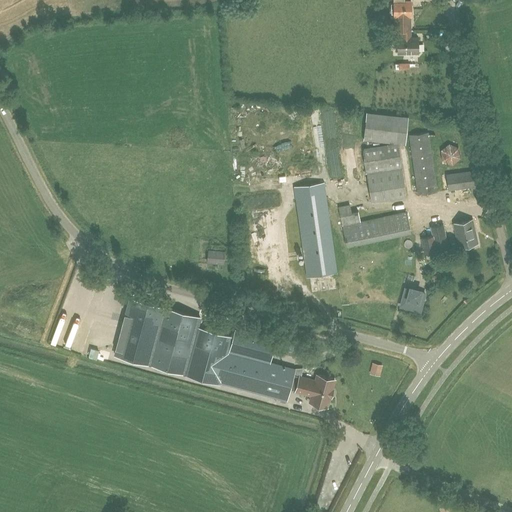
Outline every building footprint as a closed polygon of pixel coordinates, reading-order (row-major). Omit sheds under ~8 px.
[(410,29),(410,15),(411,15),(410,1),(409,0),(401,0),(401,1),(394,1),(394,16),(395,16),(395,22),(398,22),(398,30),(410,29)] [(410,29),(398,30),(395,30),(395,37),(398,37),(398,53),(418,52),(418,37),(410,37),(410,29)] [(404,143),(407,117),(367,113),(364,138),(404,143)] [(418,194),(437,191),(428,132),(409,135),(418,194)] [(371,202),(405,196),(397,143),(362,149),(371,202)] [(447,144),(446,164),(463,164),(463,144),(447,144)] [(448,190),(474,186),(472,171),(446,175),(448,190)] [(252,192),(259,192),(259,182),(251,182),(252,192)] [(307,277),(337,272),(324,183),(294,187),(307,277)] [(339,207),(347,245),(410,232),(406,212),(360,221),(358,211),(351,212),(350,205),(339,207)] [(458,247),(478,243),(472,219),(453,223),(458,247)] [(425,254),(448,249),(443,224),(431,227),(433,236),(422,238),(425,254)] [(224,264),(225,251),(208,249),(206,262),(224,264)] [(401,305),(420,310),(424,292),(406,287),(401,305)] [(286,400),(289,390),(311,396),(310,402),(327,407),(334,380),(317,375),(316,381),(299,376),(299,378),(292,377),(294,369),(228,351),(232,336),(196,327),(199,317),(165,307),(164,308),(130,298),(115,354),(150,364),(184,373),(219,383),(219,382),(286,400)] [(384,376),(386,366),(379,364),(377,374),(384,376)]
